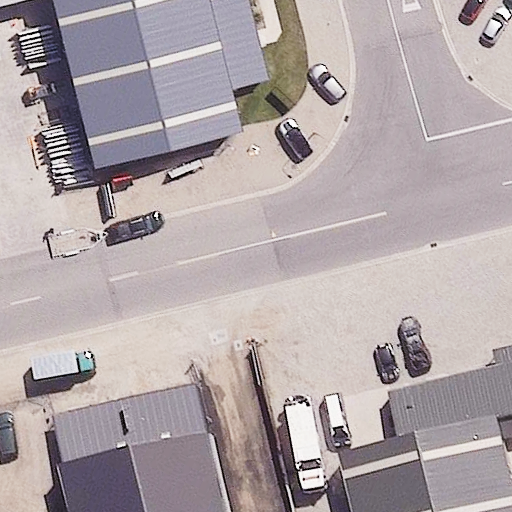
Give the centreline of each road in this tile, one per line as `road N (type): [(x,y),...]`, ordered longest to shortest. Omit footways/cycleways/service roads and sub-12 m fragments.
road 1 (residential): [(0,306),(441,200)]
road 2 (residential): [(441,200),(388,0)]
